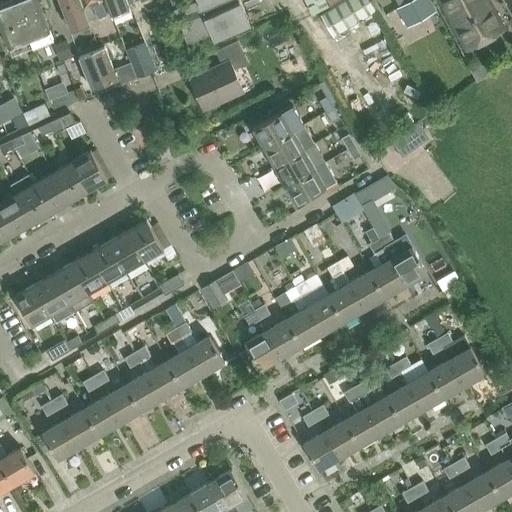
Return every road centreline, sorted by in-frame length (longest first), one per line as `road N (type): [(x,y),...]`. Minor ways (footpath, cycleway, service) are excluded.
road 1 (residential): [(301,511),(253,429),(240,424),(77,511)]
road 2 (residential): [(150,185),(199,270),(256,239),(217,167),(194,162),(177,171)]
road 3 (residential): [(134,193),(88,109),(149,85),(145,75)]
road 4 (residential): [(0,271),(134,193)]
